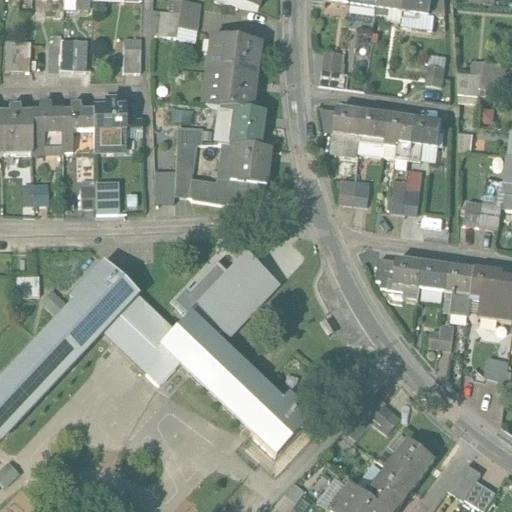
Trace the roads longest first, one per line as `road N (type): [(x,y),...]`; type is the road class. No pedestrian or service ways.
road 1 (residential): [(0,237),(233,227),(315,211)]
road 2 (residential): [(473,439),(400,360),(328,241)]
road 3 (residential): [(511,266),(328,241)]
road 4 (residential): [(295,90),(452,110)]
road 5 (residential): [(0,94),(145,90)]
road 6 (residential): [(315,211),(295,90)]
